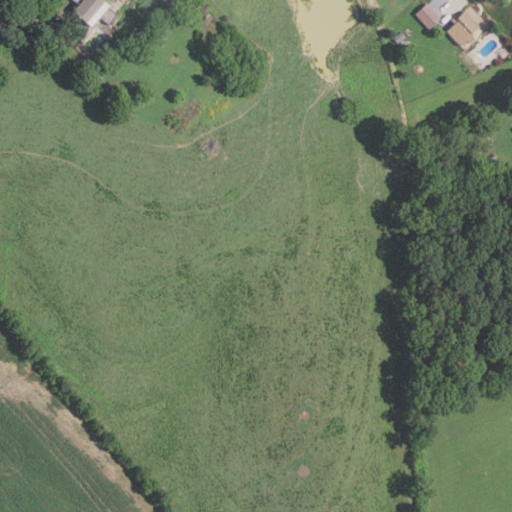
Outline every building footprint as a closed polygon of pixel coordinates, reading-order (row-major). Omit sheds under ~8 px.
[(93,25),(74,10),(81,2),(78,0),(106,0),(106,1),(111,4),(109,6),(119,13),(111,23),(101,15),(93,25)] [(431,29),(416,13),(428,2),(443,17),(431,29)] [(463,45),(449,30),(461,19),(459,17),(467,10),(482,25),(473,33),(477,38),(472,42),(469,39),(463,45)] [(407,37),(398,44),(394,37),(402,31),(407,37)] [(498,177),(489,159),(497,154),(507,172),(498,177)]
